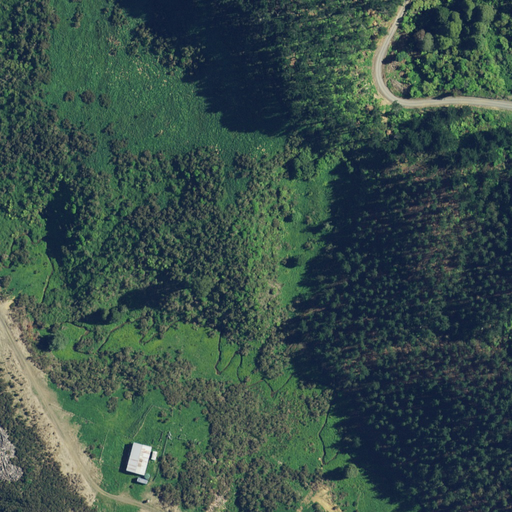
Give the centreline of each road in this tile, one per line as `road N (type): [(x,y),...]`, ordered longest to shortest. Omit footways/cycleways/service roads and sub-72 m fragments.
road 1 (unclassified): [(511,102),(400,99),(382,85),(378,69),(405,0)]
road 2 (track): [(128,492),(49,420),(0,358)]
